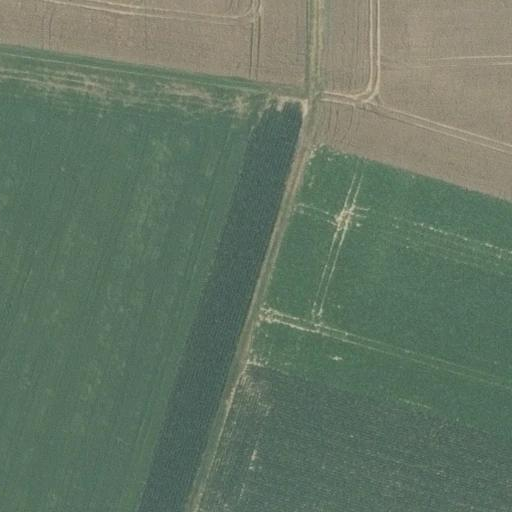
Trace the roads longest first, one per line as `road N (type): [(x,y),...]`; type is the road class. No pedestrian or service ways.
road 1 (track): [(187,511),(308,93),(312,0)]
road 2 (track): [(0,47),(308,93)]
